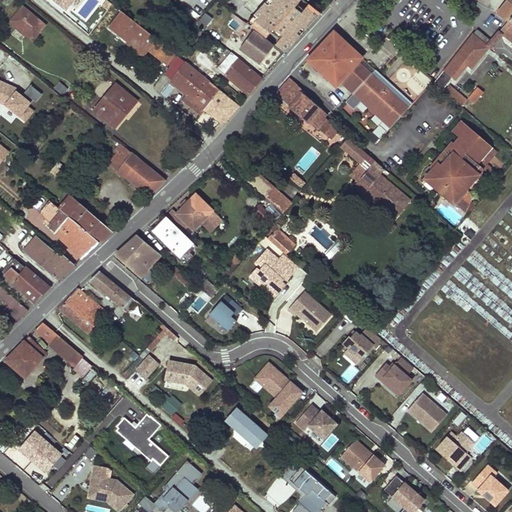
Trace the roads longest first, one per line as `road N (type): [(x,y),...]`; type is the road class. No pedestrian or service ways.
road 1 (residential): [(468,511),(282,347),(256,343),(209,355),(98,257)]
road 2 (tertiary): [(349,0),(220,144),(98,257)]
road 3 (unknown): [(228,134),(56,0)]
road 4 (tertiary): [(98,257),(0,353)]
